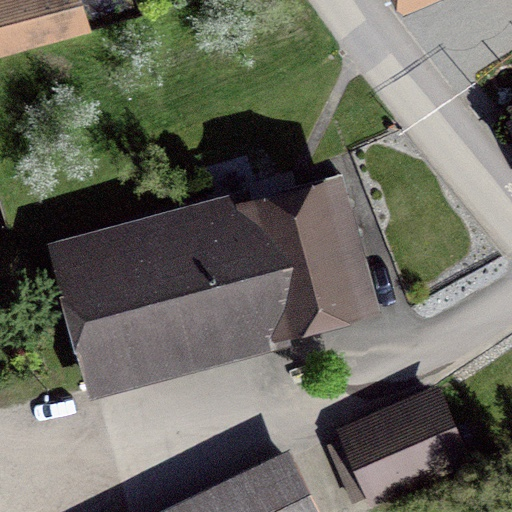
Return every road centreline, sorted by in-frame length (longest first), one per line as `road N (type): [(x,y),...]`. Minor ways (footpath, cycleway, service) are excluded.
road 1 (track): [(0,418),(79,421),(338,378),(511,298)]
road 2 (residential): [(511,231),(328,0)]
